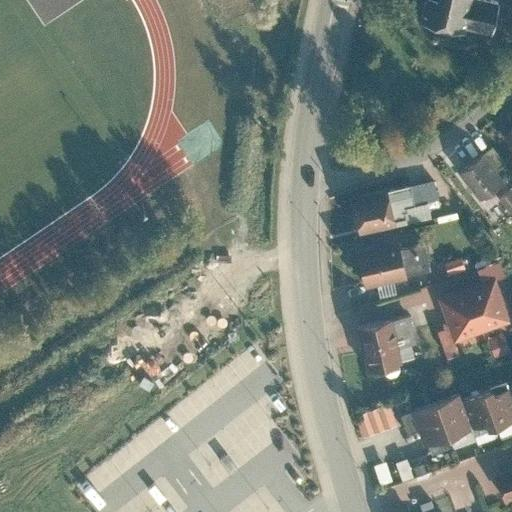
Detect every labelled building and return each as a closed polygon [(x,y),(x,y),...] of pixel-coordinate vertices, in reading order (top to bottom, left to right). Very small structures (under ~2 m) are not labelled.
[(470,0),(424,0),(421,18),(465,26),(470,0)] [(493,32),(498,0),(470,0),(465,26),(493,32)] [(506,158),(496,144),(486,151),(496,165),(506,158)] [(486,151),(459,169),(479,198),(506,180),(496,165),(486,151)] [(409,182),(351,197),(360,229),(404,217),(401,206),(415,203),(409,182)] [(397,241),(355,252),(363,286),(407,273),(400,250),(397,241)] [(431,266),(424,243),(400,250),(407,273),(431,266)] [(447,323),(439,325),(445,348),(511,330),(511,311),(502,274),(506,273),(501,256),(478,263),(482,279),(438,291),(447,323)] [(389,321),(357,329),(367,369),(399,360),(389,321)] [(492,385),(463,396),(473,423),(488,417),(492,427),(511,418),(511,390),(510,384),(494,390),(492,385)] [(461,391),(410,410),(422,442),(473,423),(463,396),(461,391)] [(395,422),(388,402),(378,406),(385,425),(395,422)] [(378,406),(367,410),(372,429),(385,425),(378,406)] [(367,410),(353,413),(359,433),(372,429),(367,410)] [(408,454),(397,458),(404,475),(415,471),(408,454)] [(511,470),(498,476),(505,497),(511,494),(511,470)]
